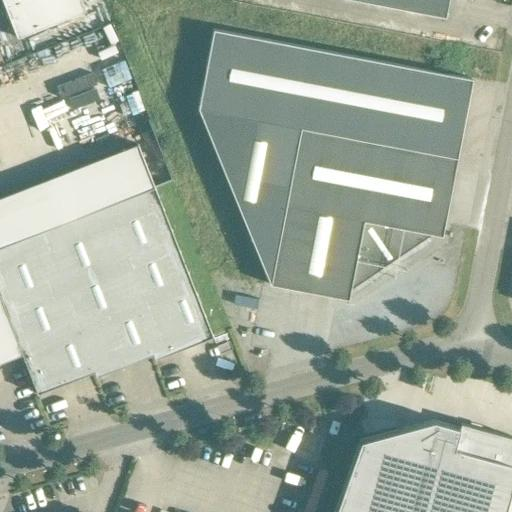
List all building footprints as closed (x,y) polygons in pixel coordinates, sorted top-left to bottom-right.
[(1,0),(17,37),(86,11),(81,0),(1,0)] [(356,0),(445,17),(448,0),(356,0)] [(198,108),(270,284),(348,299),(350,290),(433,233),(442,235),(472,78),(213,29),(198,108)] [(154,186),(96,209),(153,354),(154,357),(155,359),(213,336),(213,335),(212,335),(154,186)] [(96,209),(39,231),(94,371),(96,374),(95,374),(96,376),(153,354),(96,209)] [(0,246),(0,297),(37,393),(94,371),(39,231),(0,246)] [(359,439),(333,511),(504,511),(511,486),(511,436),(460,422),(459,426),(433,420),(359,439)]
